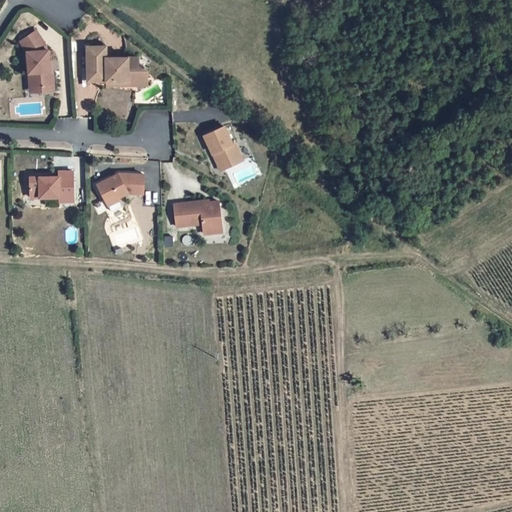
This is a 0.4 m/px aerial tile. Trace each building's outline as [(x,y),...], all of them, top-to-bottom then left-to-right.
[(25,76),(30,76),(31,92),(50,91),(50,76),(46,76),(45,55),(42,55),(41,49),(33,35),(17,45),(24,55),(25,76)] [(83,52),(83,85),(131,87),(132,84),(144,84),(144,74),(136,69),(135,64),(103,63),(103,53),(83,52)] [(501,102),(507,98),(502,90),(495,94),(501,102)] [(212,159),(216,158),(224,175),(242,167),(234,149),(230,150),(223,133),(203,141),(212,159)] [(29,182),(29,203),(58,202),(58,207),(73,207),(72,177),(58,177),(58,181),(29,182)] [(119,178),(96,190),(107,211),(119,205),(117,202),(126,198),(142,197),(143,179),(119,178)] [(173,211),(176,233),(202,230),(203,234),(221,232),(217,207),(204,209),(204,207),(173,211)] [(203,234),(203,240),(221,238),(221,232),(203,234)]
